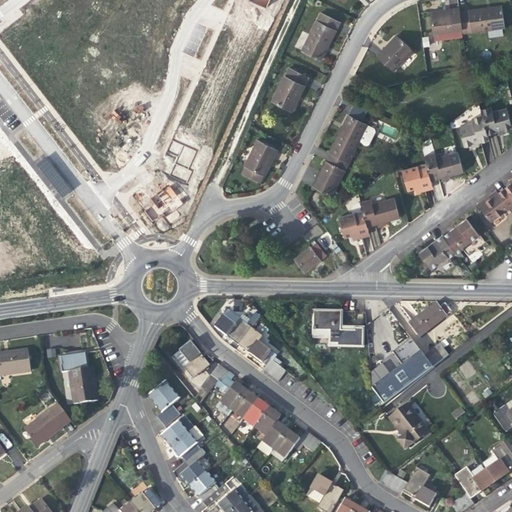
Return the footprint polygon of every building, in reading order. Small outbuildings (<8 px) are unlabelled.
[(484,8),(459,11),(462,33),(504,27),(501,5),(484,8)] [(462,37),(462,33),(459,11),(459,7),(447,9),(430,11),(434,41),(462,37)] [(320,13),(315,23),(335,33),(340,23),(320,13)] [(335,33),(315,23),(301,50),(321,60),(328,46),(335,33)] [(377,56),(393,71),(412,51),(396,36),(386,46),(377,56)] [(288,68),(283,77),(303,87),(308,78),(288,68)] [(303,87),(283,77),(272,101),(292,111),(298,98),(303,87)] [(487,133),(498,131),(492,111),(491,107),(481,110),(482,115),(487,133)] [(492,111),(498,131),(505,129),(511,127),(507,108),(492,111)] [(359,142),(367,125),(347,115),(338,133),(329,152),(349,162),(359,142)] [(472,118),(473,123),(478,142),(489,139),(487,133),(482,115),(472,118)] [(470,144),(478,142),(473,123),(459,126),(464,146),(470,144)] [(374,129),(367,125),(359,142),(365,145),(368,145),(375,131),(374,129)] [(196,151),(172,140),(167,152),(178,157),(175,164),(169,176),(186,183),(192,171),(188,170),(196,151)] [(245,166),(263,175),(265,175),(271,163),(277,151),(257,141),(244,165),(245,166)] [(436,157),(441,177),(449,175),(464,172),(458,151),(436,157)] [(332,195),(349,162),(329,152),(321,167),(312,185),(332,195)] [(431,180),(441,177),(436,157),(435,153),(424,156),(426,163),(431,180)] [(47,157),(37,164),(63,197),(73,190),(47,157)] [(407,190),(415,188),(432,184),(431,180),(426,163),(402,170),(407,190)] [(260,182),(263,175),(245,166),(242,173),(260,182)] [(433,188),(432,184),(415,188),(416,193),(424,191),(433,188)] [(157,193),(151,198),(155,203),(163,213),(166,217),(184,203),(170,186),(164,191),(162,189),(157,193)] [(511,200),(504,189),(498,194),(508,208),(511,211),(511,209),(511,200)] [(508,208),(498,194),(496,191),(490,196),(492,198),(479,208),(489,222),(508,208)] [(477,205),(479,208),(492,198),(490,196),(485,199),(477,205)] [(372,204),(377,223),(385,221),(400,217),(394,198),(372,204)] [(367,226),(377,223),(372,204),(370,199),(361,202),(363,210),(367,226)] [(153,221),(163,213),(155,203),(145,211),(153,221)] [(344,238),(352,236),(368,232),(367,226),(363,210),(338,217),(344,238)] [(449,231),(462,247),(478,235),(466,219),(457,226),(449,231)] [(462,247),(449,231),(443,237),(455,253),(455,254),(462,248),(462,247)] [(370,236),(368,232),(352,236),(353,240),(359,239),(370,236)] [(435,240),(447,256),(449,257),(455,253),(443,237),(442,235),(435,240)] [(312,245),(307,249),(317,262),(325,256),(314,240),(311,243),(312,245)] [(447,256),(435,240),(428,246),(418,253),(430,269),(447,256)] [(317,262),(307,249),(294,259),(304,272),(311,266),(317,262)] [(468,256),(471,262),(482,256),(478,250),(468,256)] [(445,316),(438,308),(435,303),(429,308),(427,305),(425,307),(423,309),(425,311),(410,323),(419,335),(445,316)] [(444,304),(438,308),(445,316),(446,318),(452,314),(444,304)] [(229,338),(238,345),(251,327),(260,315),(255,311),(253,314),(246,309),(235,324),(223,314),(214,326),(229,338)] [(340,334),(340,330),(341,311),(327,311),(313,311),(313,333),(329,334),(340,334)] [(262,336),(251,327),(238,345),(254,357),(265,366),(270,359),(272,360),(276,355),(258,341),(262,336)] [(340,334),(329,334),(329,346),(362,347),(362,327),(351,327),(350,330),(340,330),(340,334)] [(372,388),(377,394),(381,400),(383,403),(432,367),(423,355),(411,339),(401,346),(393,352),(403,365),(372,388)] [(188,362),(200,353),(191,341),(178,350),(188,362)] [(439,343),(423,355),(432,367),(448,354),(439,343)] [(12,351),(0,352),(0,375),(31,371),(28,348),(12,351)] [(68,371),(87,368),(86,359),(87,359),(86,350),(61,354),(62,362),(59,363),(60,372),(68,371)] [(200,353),(188,362),(183,367),(192,378),(209,365),(204,358),(200,353)] [(265,366),(262,370),(267,373),(275,363),(272,360),(270,359),(265,366)] [(275,363),(267,373),(272,377),(280,367),(275,363)] [(223,368),(218,364),(210,375),(215,378),(223,368)] [(280,367),(272,377),(277,381),(285,371),(280,367)] [(72,395),(75,395),(93,392),(93,390),(92,380),(90,368),(87,368),(68,371),(72,395)] [(220,383),(229,372),(223,368),(215,378),(218,380),(220,383)] [(231,380),(234,376),(229,372),(220,383),(226,387),(226,386),(231,380)] [(207,394),(218,380),(215,378),(210,375),(200,388),(207,394)] [(226,386),(230,389),(235,383),(231,380),(226,386)] [(155,405),(161,413),(172,404),(179,398),(166,381),(147,396),(155,405)] [(227,416),(231,410),(246,391),(241,387),(235,383),(230,389),(216,407),(227,416)] [(93,392),(75,395),(76,403),(98,400),(97,390),(93,390),(93,392)] [(231,410),(243,419),(258,400),(253,396),(246,391),(231,410)] [(375,404),(381,400),(377,394),(370,399),(375,404)] [(511,398),(503,405),(504,406),(511,417),(511,398)] [(243,419),(254,428),(269,408),(264,404),(258,400),(243,419)] [(71,421),(58,403),(24,428),(37,446),(57,431),(71,421)] [(156,417),(165,427),(180,414),(172,404),(161,413),(156,417)] [(389,418),(403,436),(409,444),(427,431),(414,413),(408,404),(389,418)] [(455,419),(465,412),(460,406),(451,413),(455,419)] [(511,427),(511,417),(504,406),(492,414),(505,432),(511,427)] [(275,413),(269,408),(254,428),(266,436),(277,422),(280,417),(275,413)] [(167,443),(170,447),(188,432),(179,420),(161,435),(167,443)] [(262,441),(273,449),(288,430),(283,427),(277,422),(266,436),(262,441)] [(293,447),(297,441),(299,439),(294,435),(288,430),(273,449),(269,455),(280,464),(293,447)] [(311,434),(306,430),(299,439),(297,441),(302,445),(311,434)] [(179,458),(181,456),(196,444),(197,443),(188,432),(170,447),(175,453),(179,458)] [(308,449),(316,438),(311,434),(302,445),(308,449)] [(409,444),(403,436),(397,440),(404,449),(409,444)] [(313,453),(321,442),(316,438),(308,449),(313,453)] [(511,445),(507,439),(503,442),(508,449),(511,445)] [(302,445),(297,441),(293,447),(298,451),(302,445)] [(498,460),(507,473),(510,471),(511,469),(511,454),(508,449),(503,442),(491,450),(498,460)] [(200,449),(196,444),(181,456),(185,462),(200,449)] [(185,462),(189,467),(197,460),(205,454),(200,449),(185,462)] [(207,471),(197,460),(189,467),(180,475),(185,482),(189,486),(207,471)] [(507,473),(498,460),(486,468),(495,482),(507,473)] [(454,476),(466,493),(470,499),(484,489),(495,482),(486,468),(482,464),(469,472),(466,468),(454,476)] [(416,467),(407,483),(402,492),(413,499),(428,507),(436,494),(422,487),(429,475),(416,467)] [(378,482),(384,485),(391,474),(385,470),(378,482)] [(198,497),(213,484),(216,483),(207,471),(189,486),(194,492),(198,497)] [(384,485),(390,489),(397,477),(391,474),(384,485)] [(326,511),(331,511),(344,490),(332,483),(317,475),(306,494),(319,502),(316,506),(326,511)] [(265,480),(270,485),(274,481),(269,476),(265,480)] [(390,489),(395,492),(402,480),(397,477),(390,489)] [(400,495),(402,492),(407,483),(402,480),(395,492),(400,495)] [(218,490),(213,484),(198,497),(202,502),(218,490)] [(225,484),(218,490),(202,502),(207,508),(229,489),(225,484)] [(235,489),(244,501),(250,496),(240,485),(235,489)] [(148,489),(143,493),(156,508),(161,504),(148,489)] [(223,511),(229,511),(244,501),(235,489),(217,504),(222,511),(223,511)] [(154,511),(157,510),(156,508),(143,493),(142,492),(131,501),(139,511),(154,511)] [(460,497),(468,508),(474,504),(470,499),(466,493),(460,497)] [(252,511),(258,508),(259,507),(250,496),(244,501),(229,511),(252,511)] [(455,500),(463,511),(468,508),(460,497),(455,500)] [(353,511),(358,505),(353,502),(345,498),(342,503),(337,511),(336,511),(353,511)] [(29,508),(31,511),(50,511),(41,499),(33,505),(29,508)] [(455,511),(462,511),(463,511),(455,500),(450,504),(455,511)] [(120,510),(121,511),(139,511),(131,501),(120,510)] [(111,511),(121,511),(120,510),(114,503),(108,508),(111,511)]
